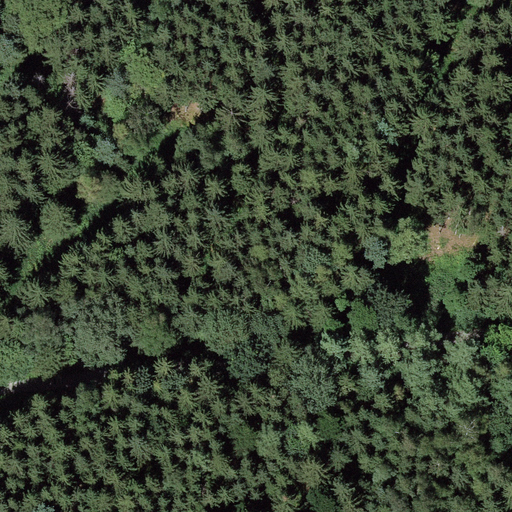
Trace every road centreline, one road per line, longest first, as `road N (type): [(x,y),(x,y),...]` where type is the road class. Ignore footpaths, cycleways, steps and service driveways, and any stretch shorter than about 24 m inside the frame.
road 1 (track): [(230,364),(511,329)]
road 2 (track): [(0,390),(141,374)]
